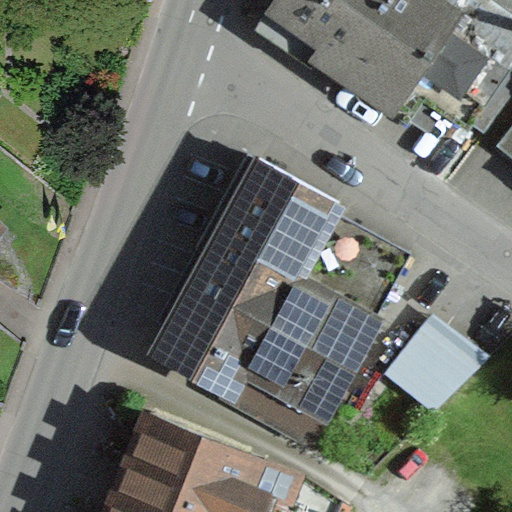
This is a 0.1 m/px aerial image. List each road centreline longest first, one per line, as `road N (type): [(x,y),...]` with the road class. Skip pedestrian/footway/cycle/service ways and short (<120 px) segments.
road 1 (secondary): [(185,45),(16,511)]
road 2 (residential): [(511,247),(359,144),(185,45)]
